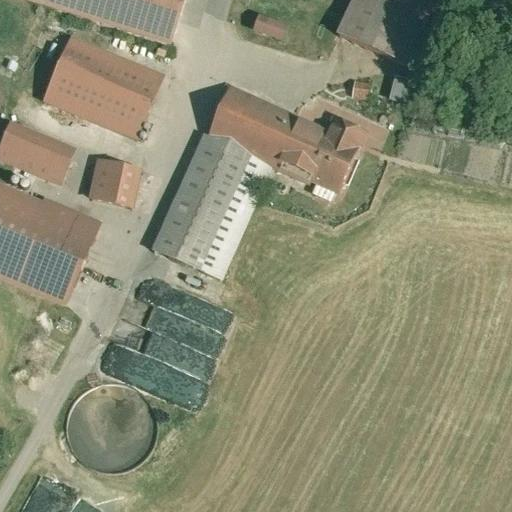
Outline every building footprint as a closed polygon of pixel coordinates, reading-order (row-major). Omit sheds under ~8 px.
[(3,0),(44,12),(174,55),(191,0),(3,0)] [(362,0),(344,45),(425,79),(457,0),(362,0)] [(265,22),(257,40),(287,52),(294,34),(265,22)] [(170,83),(76,43),(48,108),(142,148),(170,83)] [(378,89),(360,86),(356,105),(375,109),(378,89)] [(331,135),(238,91),(212,144),(279,176),(342,205),(373,139),(337,122),(331,135)] [(80,159),(16,130),(0,164),(65,193),(80,159)] [(264,210),(279,176),(212,144),(210,143),(158,259),(229,290),(264,210)] [(147,176),(105,166),(95,206),(138,216),(147,176)] [(0,189),(0,279),(64,307),(99,226),(45,203),(42,208),(0,189)] [(156,415),(145,401),(131,393),(114,390),(97,394),(83,405),(75,418),(72,436),(76,452),(80,458),(87,467),(99,474),(118,478),(135,474),(149,463),(157,450),(160,432),(156,415)] [(51,507),(54,508),(53,511),(70,511),(74,497),(54,493),(51,507)]
